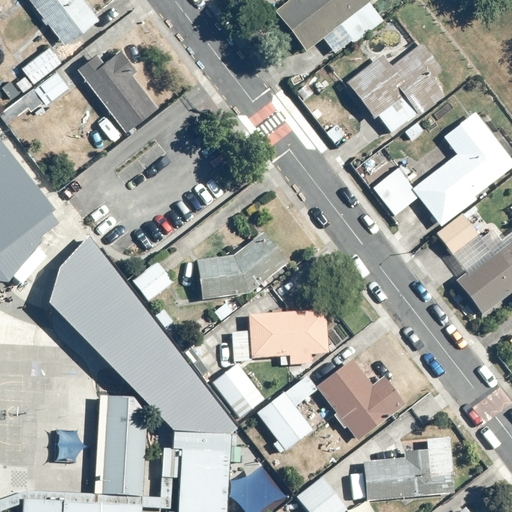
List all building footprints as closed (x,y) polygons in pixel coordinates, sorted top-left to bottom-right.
[(83,0),(28,0),(64,47),(99,21),(83,0)] [(289,0),(275,11),(306,51),(372,0),(289,0)] [(49,43),(19,65),(24,72),(13,80),(22,93),(63,62),(49,43)] [(384,55),(347,82),(374,119),(404,96),(419,116),(446,97),(432,78),(442,70),(422,43),(391,66),(384,55)] [(97,55),(77,70),(125,134),(159,108),(134,75),(137,72),(122,51),(104,64),(97,55)] [(69,87),(56,71),(32,89),(45,106),(69,87)] [(412,189),(441,227),(477,199),(475,196),(511,167),(511,158),(476,113),(444,137),(457,154),(412,189)] [(0,138),(0,281),(10,282),(46,234),(60,223),(52,213),(57,209),(0,138)] [(234,255),(197,260),(202,299),(250,293),(289,263),(264,232),(234,255)] [(511,237),(456,280),(483,314),(511,291),(511,237)] [(238,428),(89,242),(59,266),(51,302),(141,396),(148,403),(177,433),(229,437),(238,428)] [(172,283),(156,263),(131,282),(147,302),(172,283)] [(325,307),(248,313),(251,359),(290,356),(290,365),(312,364),(311,353),(328,352),(325,307)] [(354,360),(318,387),(358,440),(407,404),(385,375),(373,385),(354,360)] [(262,401),(235,364),(210,383),(238,420),(262,401)] [(304,376),(255,412),(273,438),(268,442),(278,456),(310,432),(292,407),(314,391),(304,376)] [(141,511),(148,403),(141,396),(101,394),(95,496),(24,491),(23,504),(22,511),(141,511)] [(223,511),(229,437),(177,433),(176,450),(164,449),(162,477),(179,478),(177,509),(168,509),(167,511),(223,511)] [(405,458),(363,461),(366,501),(455,493),(450,438),(427,440),(428,449),(405,451),(405,458)] [(345,511),(346,511),(322,478),(296,497),(306,511),(345,511)] [(0,511),(23,504),(24,491),(0,499),(0,511)]
